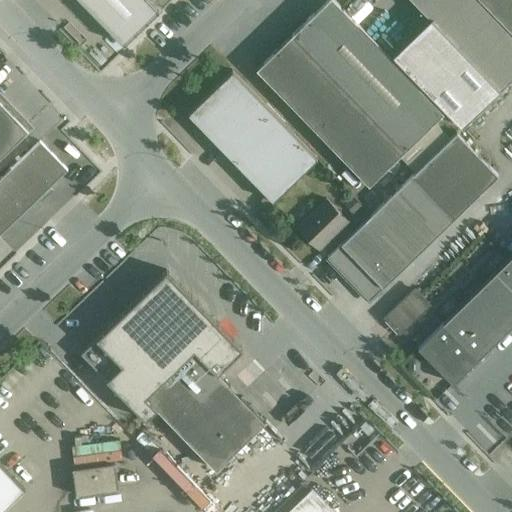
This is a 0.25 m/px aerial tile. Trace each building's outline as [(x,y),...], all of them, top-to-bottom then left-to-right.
[(81,0),(124,44),(159,9),(150,0),(81,0)] [(369,185),(443,112),(334,0),(326,0),(256,68),(369,185)] [(511,77),(511,30),(482,0),(412,0),(500,90),(511,77)] [(511,0),(482,0),(511,30),(511,0)] [(273,201),(317,158),(233,70),(188,113),(267,194),(272,200),(273,201)] [(0,156),(28,129),(1,100),(0,100),(0,156)] [(369,300),(455,217),(498,176),(457,133),(449,125),(434,140),(441,147),(414,173),(327,257),(369,300)] [(0,178),(0,234),(67,169),(40,140),(0,178)] [(272,200),(267,194),(261,200),(266,205),(272,200)] [(353,195),(344,203),(353,213),(362,205),(353,195)] [(319,248),(348,221),(327,199),(298,227),(319,248)] [(511,255),(418,347),(453,383),(511,325),(511,255)] [(217,373),(243,348),(166,270),(81,353),(145,419),(157,408),(148,399),(197,352),(217,373)] [(400,334),(431,303),(414,286),(383,317),(400,334)] [(264,422),(217,373),(197,352),(148,399),(157,408),(216,469),(262,424),(264,422)] [(72,468),(76,496),(119,489),(115,461),(72,468)] [(0,511),(24,489),(0,463),(0,511)] [(333,511),(311,488),(286,511),(333,511)]
